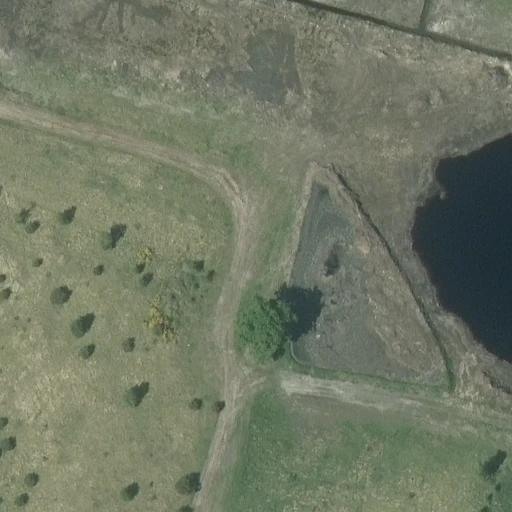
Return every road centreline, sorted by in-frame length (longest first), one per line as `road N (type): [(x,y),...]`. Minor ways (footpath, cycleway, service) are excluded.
road 1 (track): [(0,106),(212,172),(236,197),(243,240),(224,343),(233,406),(201,511)]
road 2 (track): [(511,428),(299,378),(233,375)]
